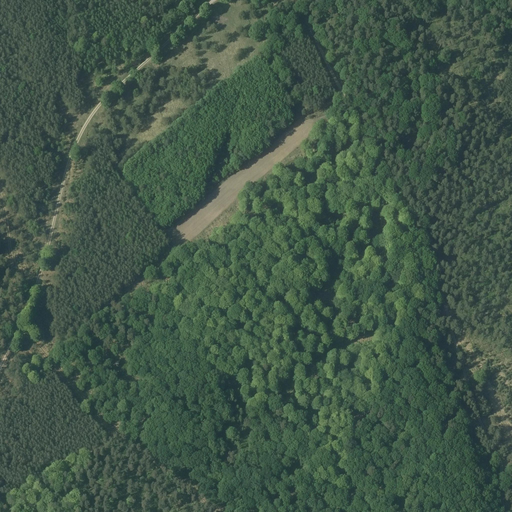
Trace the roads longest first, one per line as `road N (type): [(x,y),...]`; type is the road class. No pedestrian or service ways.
road 1 (track): [(506,511),(502,458),(460,356),(445,288),(301,0)]
road 2 (track): [(0,367),(35,289),(76,137),(103,100),(214,0)]
road 3 (track): [(0,194),(20,323),(94,414),(214,511)]
